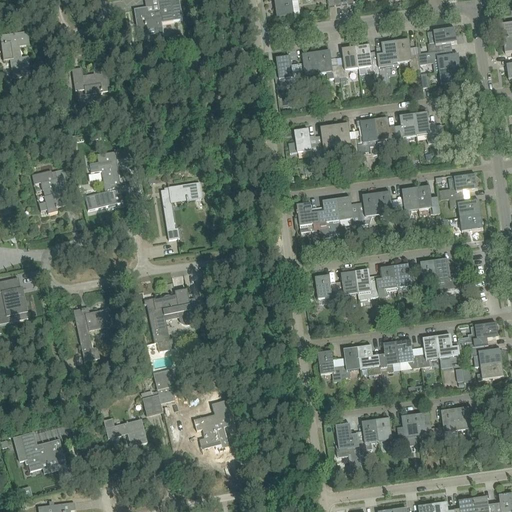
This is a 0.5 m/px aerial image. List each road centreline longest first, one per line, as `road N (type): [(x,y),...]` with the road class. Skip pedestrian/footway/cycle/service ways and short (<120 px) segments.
road 1 (residential): [(259,132),(487,95)]
road 2 (residential): [(269,202),(497,167)]
road 3 (residential): [(279,271),(506,241)]
road 4 (residential): [(290,346),(511,317)]
road 5 (residential): [(301,422),(511,394)]
road 6 (residential): [(313,504),(511,474)]
road 7 (residential): [(248,36),(431,13)]
road 8 (residential): [(311,487),(162,511)]
road 9 (residential): [(135,229),(46,249),(42,267),(55,285)]
